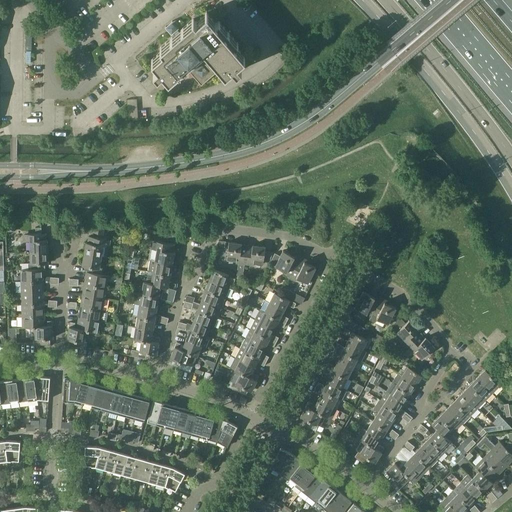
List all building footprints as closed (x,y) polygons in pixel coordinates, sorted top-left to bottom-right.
[(179,31),(175,26),(170,30),(174,35),(160,48),(162,51),(151,60),(157,67),(153,71),(157,76),(162,72),(168,80),(185,65),(188,69),(201,85),(217,71),(216,71),(220,68),(225,74),(232,68),(236,72),(241,68),(238,63),(245,57),(236,46),(238,44),(219,21),(216,23),(207,12),(196,22),(193,19),(179,31)] [(137,99),(126,99),(128,120),(138,119),(137,99)] [(5,223),(5,231),(15,231),(15,222),(5,223)] [(103,234),(104,228),(104,226),(94,224),(93,232),(103,234)] [(30,240),(30,252),(48,251),(47,239),(42,239),(42,233),(41,233),(35,233),(27,234),(27,240),(30,240)] [(84,253),(101,256),(106,257),(108,246),(110,246),(111,240),(89,236),(88,242),(86,242),(84,253)] [(150,248),(157,249),(155,261),(172,264),(174,252),(172,252),(174,244),(152,240),(150,248)] [(238,263),(245,264),(247,245),(242,245),(242,244),(229,242),(227,259),(238,261),(238,263)] [(253,245),(252,246),(247,245),(245,264),(251,265),(251,262),(263,264),(265,246),(253,245)] [(28,263),(28,269),(43,269),(43,263),(48,263),(48,251),(30,252),(30,263),(28,263)] [(270,263),(275,266),(285,272),(284,275),(290,278),(301,257),(295,254),(293,256),(283,251),(280,256),(275,253),(270,263)] [(82,265),(87,266),(86,272),(101,274),(102,268),(99,268),(101,256),(84,253),(82,265)] [(306,260),(301,257),(290,278),(295,281),(297,277),(308,283),(316,267),(305,262),(306,260)] [(153,272),(170,275),(172,264),(155,261),(150,260),(148,271),(153,272)] [(43,281),(43,269),(28,269),(21,270),(21,282),(43,281)] [(213,269),(209,279),(225,285),(229,275),(213,269)] [(86,272),(84,283),(106,287),(108,276),(101,274),(86,272)] [(168,287),(170,275),(153,272),(152,279),(146,278),(146,282),(151,283),(151,284),(161,285),(161,286),(168,287)] [(209,279),(205,289),(226,297),(230,287),(225,285),(209,279)] [(21,282),(21,293),(44,292),(43,281),(21,282)] [(151,284),(151,283),(146,282),(143,281),(141,293),(159,296),(161,286),(161,285),(151,284)] [(104,299),(106,287),(84,283),(82,295),(104,299)] [(226,297),(205,289),(201,299),(217,305),(222,307),(226,297)] [(368,312),(371,314),(372,312),(380,297),(375,294),(374,297),(363,291),(355,307),(367,313),(367,312),(368,312)] [(21,293),(22,304),(44,303),(44,292),(21,293)] [(159,296),(141,293),(136,292),(134,304),(139,305),(157,308),(159,296)] [(169,301),(171,295),(162,292),(160,298),(169,301)] [(275,292),(269,302),(284,310),(289,300),(275,292)] [(102,310),(104,299),(82,295),(80,306),(102,310)] [(386,300),(380,297),(372,312),(371,314),(369,319),(375,322),(377,318),(388,324),(389,322),(392,324),(398,311),(395,310),(396,308),(385,303),(386,300)] [(217,305),(201,299),(198,309),(206,312),(213,315),(218,317),(222,307),(217,305)] [(279,319),(284,310),(269,302),(265,300),(260,310),(264,312),(279,319)] [(44,315),(44,303),(22,304),(22,315),(44,315)] [(137,316),(155,319),(157,308),(139,305),(134,304),(133,315),(137,316)] [(80,306),(79,317),(101,321),(101,320),(106,321),(107,312),(102,311),(102,310),(80,306)] [(218,317),(213,315),(206,312),(198,309),(194,320),(209,325),(214,327),(218,317)] [(259,322),(274,329),(279,319),(264,312),(260,310),(255,320),(259,322)] [(45,326),(44,315),(22,315),(22,328),(30,327),(35,327),(35,326),(45,326)] [(137,316),(136,327),(153,330),(155,319),(137,316)] [(86,330),(86,331),(99,333),(101,321),(79,317),(77,328),(86,330)] [(403,342),(407,347),(420,334),(417,331),(418,330),(409,320),(406,323),(401,318),(398,322),(395,325),(399,330),(397,332),(404,340),(403,342)] [(205,335),(209,325),(194,320),(192,324),(187,323),(187,324),(183,323),(181,329),(185,330),(186,328),(190,330),(205,336),(205,335)] [(250,329),(269,338),(274,329),(259,322),(255,320),(250,329)] [(361,334),(365,328),(350,320),(346,326),(361,334)] [(53,325),(47,326),(45,326),(35,326),(35,327),(30,327),(30,338),(33,338),(33,345),(39,344),(38,338),(53,338),(53,325)] [(77,328),(74,327),(69,326),(67,339),(72,339),(71,346),(85,348),(87,342),(84,341),(86,331),(86,330),(77,328)] [(133,339),(141,340),(141,339),(151,341),(154,341),(159,342),(160,337),(152,336),(153,330),(136,327),(133,339)] [(371,338),(374,332),(365,328),(362,334),(371,338)] [(245,339),(264,348),(269,338),(250,329),(245,339)] [(205,335),(205,336),(190,330),(186,339),(201,345),(206,347),(210,337),(205,335)] [(362,349),(367,339),(352,332),(347,342),(362,349)] [(424,338),(420,334),(407,347),(412,352),(414,350),(422,359),(434,347),(425,337),(424,338)] [(383,337),(378,335),(375,340),(380,343),(383,337)] [(131,355),(143,358),(144,352),(157,354),(159,342),(154,341),(151,341),(141,339),(141,340),(139,351),(132,349),(131,355)] [(197,356),(201,345),(186,339),(182,349),(182,350),(191,353),(191,354),(197,356)] [(245,350),(260,358),(262,359),(264,354),(262,353),(264,348),(245,339),(241,348),(245,350)] [(366,351),(362,349),(347,342),(345,347),(342,346),(340,351),(342,352),(357,359),(362,361),(366,351)] [(197,356),(191,354),(191,353),(182,350),(182,349),(180,348),(175,346),(170,358),(173,359),(171,365),(191,372),(197,356)] [(240,360),(255,367),(260,358),(245,350),(241,348),(236,358),(240,360)] [(357,359),(342,352),(337,361),(352,368),(357,359)] [(250,376),(255,367),(240,360),(236,358),(231,368),(235,370),(241,373),(250,377),(250,376)] [(337,361),(332,371),(347,378),(352,368),(337,361)] [(402,376),(416,385),(422,375),(408,366),(402,375),(402,376)] [(501,385),(485,369),(477,377),(493,393),(501,385)] [(257,380),(252,378),(250,376),(250,377),(241,373),(235,370),(227,386),(236,390),(238,384),(251,391),(257,380)] [(347,378),(332,371),(328,380),(342,388),(343,387),(347,378)] [(410,394),(416,385),(402,376),(402,375),(398,372),(392,382),(396,384),(396,385),(410,394)] [(28,400),(37,398),(35,376),(25,377),(28,400)] [(48,399),(50,377),(37,376),(35,376),(37,398),(48,399)] [(17,378),(19,401),(28,400),(25,377),(17,378)] [(477,377),(470,385),(486,401),(493,393),(477,377)] [(11,402),(19,401),(17,378),(8,380),(11,402)] [(74,401),(80,379),(79,379),(76,378),(64,378),(63,400),(74,401)] [(74,401),(83,404),(89,382),(80,379),(74,401)] [(0,390),(2,403),(11,402),(8,380),(0,380),(0,390)] [(347,389),(343,387),(342,388),(328,380),(323,390),(337,397),(338,396),(342,398),(347,389)] [(410,394),(396,385),(396,384),(392,382),(392,381),(386,391),(404,403),(410,394)] [(83,404),(92,406),(98,384),(89,382),(83,404)] [(92,406),(101,408),(106,387),(98,384),(92,406)] [(470,385),(462,393),(478,408),(486,401),(470,385)] [(101,408),(109,411),(115,389),(106,387),(101,408)] [(124,391),(115,389),(109,411),(118,413),(124,391)] [(337,397),(323,390),(318,400),(332,407),(337,397)] [(133,394),(124,391),(118,413),(127,416),(133,394)] [(379,399),(398,411),(404,403),(386,391),(380,400),(379,399)] [(462,393),(454,401),(470,416),(478,408),(462,393)] [(127,416),(135,418),(141,396),(133,394),(127,416)] [(144,421),(150,399),(141,396),(135,418),(144,421)] [(378,412),(392,421),(398,411),(379,399),(373,409),(378,412)] [(147,421),(156,424),(162,402),(153,400),(147,421)] [(336,409),(332,407),(318,400),(313,409),(322,414),(321,414),(325,416),(327,417),(331,419),(336,409)] [(454,401),(447,408),(463,424),(470,416),(454,401)] [(156,424),(165,426),(171,404),(162,402),(156,424)] [(165,426),(173,429),(179,407),(171,404),(165,426)] [(313,409),(311,407),(306,405),(301,416),(303,418),(301,423),(315,431),(318,425),(320,426),(325,416),(321,414),(322,414),(313,409)] [(173,429),(182,431),(188,409),(179,407),(173,429)] [(447,408),(440,416),(455,431),(462,424),(463,424),(447,408)] [(182,431),(191,434),(197,412),(188,409),(182,431)] [(191,434),(199,436),(205,414),(197,412),(191,434)] [(378,412),(373,421),(386,430),(392,421),(378,412)] [(199,436),(208,438),(214,417),(205,414),(199,436)] [(444,435),(448,438),(455,431),(440,416),(432,424),(437,429),(444,435)] [(208,438),(217,441),(223,419),(214,417),(208,438)] [(227,446),(237,426),(227,420),(225,420),(223,419),(217,441),(227,446)] [(373,421),(367,430),(380,439),(386,430),(373,421)] [(375,448),(375,447),(380,439),(367,430),(363,427),(356,437),(361,439),(360,440),(361,440),(366,443),(375,448)] [(437,429),(430,437),(445,452),(453,444),(448,438),(444,435),(437,429)] [(496,445),(486,436),(481,440),(484,443),(491,450),(507,465),(511,460),(511,453),(499,441),(496,445)] [(430,437),(422,445),(437,459),(445,452),(430,437)] [(8,440),(4,440),(7,460),(19,461),(20,441),(8,440)] [(375,462),(381,452),(377,449),(375,447),(375,448),(366,443),(361,440),(356,450),(358,451),(355,456),(359,460),(363,454),(375,462)] [(84,466),(95,467),(101,447),(98,446),(96,446),(85,445),(84,466)] [(415,452),(430,467),(438,460),(437,459),(422,445),(415,452)] [(95,467),(104,469),(110,449),(101,447),(95,467)] [(280,473),(281,473),(295,455),(293,454),(291,453),(281,448),(270,468),(280,473)] [(113,471),(118,452),(110,449),(104,469),(113,471)] [(499,474),(507,465),(491,450),(483,458),(499,474)] [(113,471),(122,474),(127,454),(118,452),(113,471)] [(415,452),(407,460),(422,475),(430,467),(415,452)] [(136,457),(127,454),(122,474),(130,476),(136,457)] [(281,473),(287,479),(301,461),(295,455),(281,473)] [(130,476),(139,479),(144,459),(136,457),(130,476)] [(475,466),(479,471),(480,470),(491,481),(492,481),(499,474),(483,458),(475,466)] [(153,462),(144,459),(139,479),(147,481),(153,462)] [(407,460),(400,468),(406,474),(410,479),(411,480),(411,479),(415,483),(422,475),(407,460)] [(287,479),(295,484),(309,467),(301,461),(287,479)] [(147,481),(156,483),(162,464),(153,462),(147,481)] [(410,479),(406,474),(400,468),(394,462),(386,471),(396,480),(391,485),(398,490),(402,486),(403,486),(410,479)] [(156,483),(165,486),(170,466),(162,464),(156,483)] [(172,467),(170,466),(165,486),(175,491),(185,473),(173,467),(172,467)] [(295,484),(302,490),(316,472),(309,467),(295,484)] [(479,471),(472,478),(484,490),(492,482),(492,481),(491,481),(480,470),(479,471)] [(302,490),(309,496),(323,478),(316,472),(302,490)] [(460,481),(465,486),(477,497),(484,490),(472,478),(468,473),(460,481)] [(309,496),(316,501),(330,484),(323,478),(309,496)] [(330,484),(316,501),(312,506),(319,511),(323,507),(337,489),(330,484)] [(469,505),(477,497),(465,486),(457,494),(469,505)] [(330,511),(344,495),(337,489),(323,507),(329,511),(330,511)] [(453,489),(445,497),(460,511),(462,511),(469,505),(457,494),(453,489)] [(413,496),(418,501),(423,496),(418,491),(413,496)] [(342,511),(351,501),(344,495),(330,511),(342,511)] [(442,510),(444,511),(460,511),(445,497),(438,505),(442,509),(442,510)] [(346,511),(358,511),(361,509),(354,502),(346,511)]
